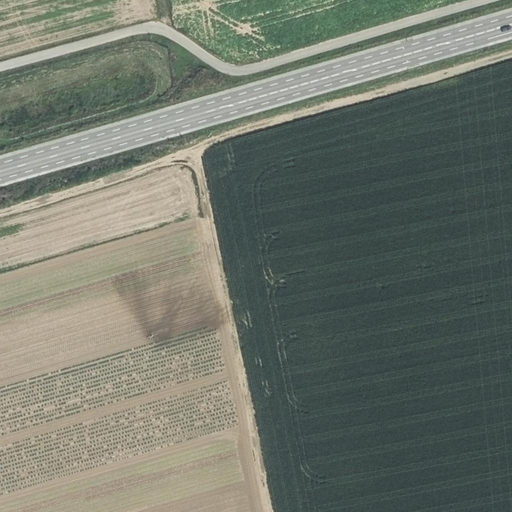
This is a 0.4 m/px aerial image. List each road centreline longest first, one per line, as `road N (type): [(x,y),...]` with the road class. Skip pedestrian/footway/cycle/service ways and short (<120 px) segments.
road 1 (track): [(266,511),(195,151),(0,212)]
road 2 (secondary): [(0,170),(511,22)]
road 3 (track): [(485,0),(238,71),(154,25)]
road 4 (track): [(511,51),(268,120),(195,151)]
road 5 (track): [(154,25),(0,68)]
